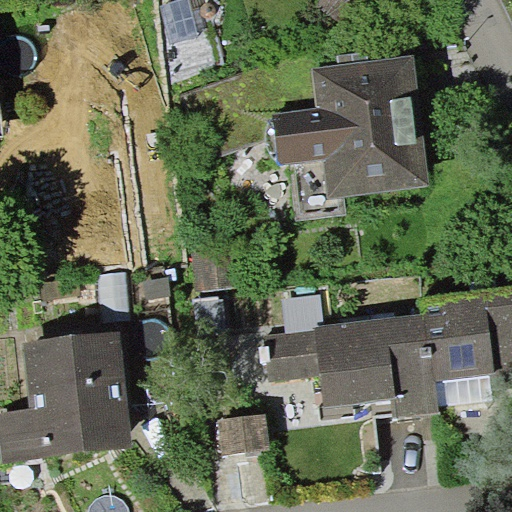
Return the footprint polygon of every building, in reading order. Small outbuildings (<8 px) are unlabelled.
[(189,0),(174,0),(160,4),(171,44),(199,35),(189,0)] [(338,63),(368,59),(367,51),(336,56),(338,63)] [(338,63),(311,66),(317,107),(272,113),(278,165),(324,159),(329,197),(430,185),(413,54),(368,59),(338,63)] [(191,252),(195,291),(240,286),(236,246),(191,252)] [(426,312),(435,380),(491,375),(492,387),(511,385),(511,286),(425,297),(426,312)] [(282,298),(286,333),(316,329),(315,325),(324,324),(321,294),(282,298)] [(435,380),(426,312),(324,324),(315,325),(316,329),(321,376),(325,407),(392,399),(394,419),(438,414),(437,406),(435,380)] [(269,382),(321,376),(316,329),(286,333),(264,336),(269,382)] [(120,331),(24,340),(31,410),(0,412),(0,445),(2,461),(132,448),(120,331)] [(492,387),(491,375),(435,380),(437,406),(494,401),(492,387)] [(265,414),(216,419),(220,453),(269,449),(265,414)]
